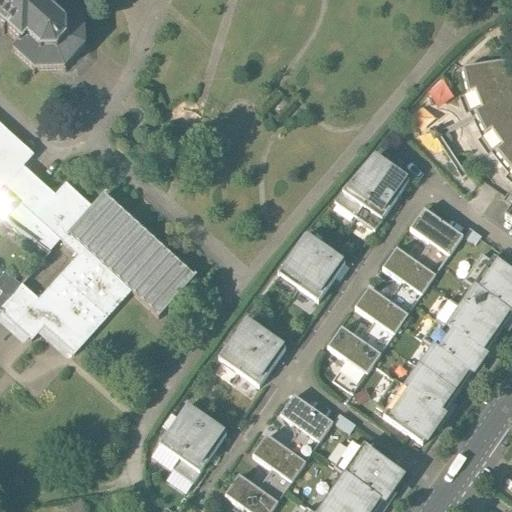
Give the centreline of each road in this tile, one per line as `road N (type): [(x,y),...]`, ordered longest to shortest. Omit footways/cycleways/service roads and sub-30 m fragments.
road 1 (residential): [(433,181),(291,378)]
road 2 (residential): [(291,378),(449,489)]
road 3 (residential): [(291,378),(206,505)]
